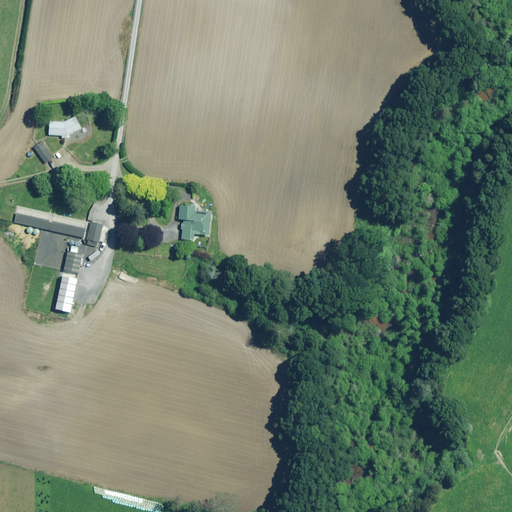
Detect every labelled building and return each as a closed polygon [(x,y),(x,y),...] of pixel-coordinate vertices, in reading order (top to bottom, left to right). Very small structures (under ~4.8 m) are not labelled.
[(81,128),(76,117),(65,122),(49,122),(49,135),(62,135),(62,138),(69,138),(69,134),(81,128)] [(53,158),(42,141),(34,147),(45,163),(53,158)] [(181,229),(182,229),(181,239),(193,240),(194,234),(208,235),(210,213),(194,212),(195,206),(186,205),(186,206),(180,206),(179,219),(181,220),(181,229)] [(87,224),(18,208),(15,223),(84,239),(87,224)] [(98,247),(99,241),(103,242),(105,231),(101,230),(102,225),(91,222),(87,244),(98,247)] [(78,248),(72,246),(70,253),(68,252),(64,270),(78,273),(82,255),(77,254),(78,248)] [(77,280),(62,276),(55,309),(70,312),(77,280)]
